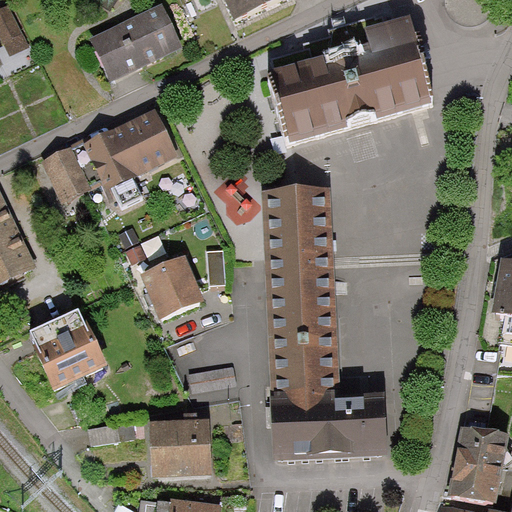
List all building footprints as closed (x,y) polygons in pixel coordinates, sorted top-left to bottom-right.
[(222,0),(233,23),(282,0),(222,0)] [(0,8),(0,32),(11,56),(31,47),(11,3),(0,8)] [(164,6),(91,40),(112,84),(185,49),(164,6)] [(435,108),(410,19),(395,24),(394,18),(383,21),(382,20),(375,22),(374,19),(327,32),(329,39),(303,46),(304,51),(269,61),(273,73),(267,75),(288,148),(435,108)] [(152,113),(84,148),(108,194),(114,191),(123,207),(141,198),(132,181),(176,158),(152,113)] [(72,152),(44,165),(64,207),(92,194),(72,152)] [(2,188),(0,189),(0,293),(42,274),(2,188)] [(334,193),(263,196),(275,462),(387,457),(384,402),(343,404),(334,193)] [(224,253),(208,254),(209,288),(225,287),(224,253)] [(186,259),(140,279),(159,322),(206,302),(186,259)] [(511,261),(502,260),(492,315),(505,317),(501,343),(511,345),(511,261)] [(84,314),(28,338),(52,394),(108,370),(84,314)] [(194,398),(224,397),(223,386),(238,386),(237,370),(193,372),(194,398)] [(209,422),(151,424),(153,476),(210,474),(209,422)] [(116,428),(90,432),(93,448),(119,444),(116,428)] [(509,440),(464,431),(450,499),(494,508),(509,440)] [(217,511),(218,509),(173,503),(172,511),(217,511)]
